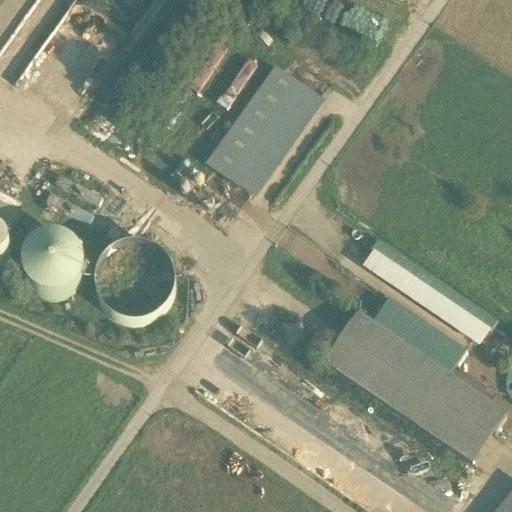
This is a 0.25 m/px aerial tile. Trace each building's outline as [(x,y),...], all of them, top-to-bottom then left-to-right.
[(32,48),(51,14),(56,17),(65,0),(36,0),(0,62),(0,74),(19,85),(38,52),(32,48)] [(108,51),(107,36),(85,37),(87,75),(77,76),(77,82),(97,81),(95,52),(108,51)] [(256,67),(213,46),(184,105),(211,118),(224,92),(240,100),(256,67)] [(207,172),(250,202),(319,105),(277,74),(207,172)] [(55,190),(99,212),(103,204),(60,181),(55,190)] [(46,208),(90,230),(94,222),(51,199),(46,208)] [(0,201),(0,224),(13,231),(22,213),(0,201)] [(0,239),(7,243),(13,231),(0,224),(0,239)] [(120,235),(112,231),(107,240),(115,244),(120,235)] [(0,267),(4,267),(9,260),(8,249),(1,243),(0,242),(0,267)] [(23,272),(24,284),(30,294),(39,302),(51,305),(63,304),(73,298),(81,289),(84,277),(83,265),(77,255),(67,247),(56,244),(44,246),(34,251),(26,261),(23,272)] [(371,255),(374,257),(491,337),(498,327),(379,245),(371,255)] [(95,288),(97,304),(104,317),(117,327),(132,332),(148,330),(162,322),(171,310),(176,295),(174,279),(166,265),(154,255),(139,251),(123,253),(109,260),(99,273),(95,288)] [(491,337),(374,257),(363,273),(480,353),(491,337)] [(325,369),(473,471),(507,421),(359,320),(348,335),(325,369)] [(511,511),(511,496),(498,511),(511,511)]
